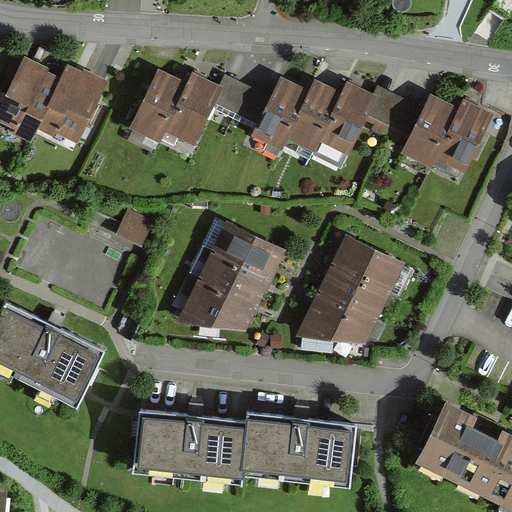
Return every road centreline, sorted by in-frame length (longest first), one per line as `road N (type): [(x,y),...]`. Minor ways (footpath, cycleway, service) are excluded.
road 1 (residential): [(0,17),(345,41),(511,64)]
road 2 (residential): [(511,168),(430,349),(405,382),(138,357)]
